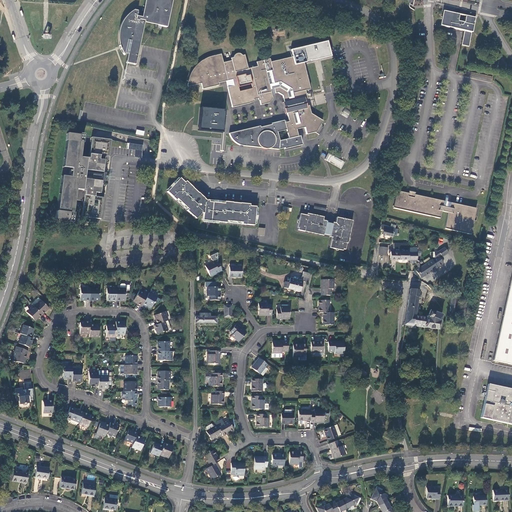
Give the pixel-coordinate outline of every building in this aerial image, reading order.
[(145,0),(142,17),(136,16),(137,11),(134,10),(129,14),(125,17),(122,22),(120,27),(118,33),(118,41),(119,44),(120,47),(122,52),(124,55),(125,53),(128,54),(126,63),(135,65),(137,56),(139,45),(145,21),(158,24),(158,25),(166,27),(172,0),(145,0)] [(475,19),(443,11),(440,26),(449,28),(465,32),(461,46),(469,48),(475,19)] [(295,64),(304,62),(316,60),(331,56),(327,41),(291,50),(295,64)] [(262,100),(255,67),(248,69),(245,55),(242,55),(241,54),(239,54),(237,53),(236,54),(235,55),(234,56),(234,58),(231,58),(232,61),(223,62),(221,54),(212,56),(212,57),(210,58),(207,59),(199,65),(195,69),(192,74),(190,79),(189,83),(188,83),(187,87),(196,85),(202,84),(203,89),(220,85),(219,82),(233,79),(235,86),(228,87),(233,108),(250,103),(250,102),(255,101),(255,99),(259,98),(259,101),(260,100),(262,100)] [(105,61),(85,56),(72,112),(93,116),(95,104),(103,106),(126,111),(132,88),(106,82),(101,81),(105,61)] [(310,89),(304,65),(304,62),(295,64),(293,57),(271,62),(270,59),(257,62),(258,66),(255,67),(262,100),(260,100),(261,105),(269,103),(272,98),(271,90),(274,89),(275,93),(278,93),(283,96),(284,102),(283,103),(285,113),(287,113),(289,122),(285,122),(289,138),(298,136),(296,127),(304,125),(302,115),(311,114),(309,107),(309,106),(307,106),(305,100),(307,99),(305,90),(310,89)] [(225,111),(201,108),(199,130),(222,133),(223,133),(225,111)] [(342,115),(348,118),(350,111),(344,109),(342,115)] [(311,114),(302,115),(304,125),(306,134),(315,132),(321,124),(322,121),(311,114)] [(289,138),(285,122),(284,120),(272,123),(273,125),(262,127),(261,125),(229,133),(230,135),(231,137),(232,139),(233,141),(235,142),(236,143),(238,144),(240,145),(261,148),(264,149),(265,149),(267,149),(269,149),(279,150),(280,149),(284,148),(284,149),(302,145),(300,136),(298,136),(289,138)] [(79,136),(67,135),(66,140),(67,140),(64,167),(72,168),(71,177),(63,176),(58,211),(57,211),(56,218),(68,220),(68,222),(73,222),(74,213),(72,213),(74,200),(83,201),(81,221),(96,223),(100,197),(94,196),(95,193),(100,193),(102,181),(106,181),(107,173),(103,172),(105,160),(99,159),(100,156),(105,156),(107,144),(91,142),(89,158),(87,158),(80,157),(82,142),(83,142),(84,134),(79,134),(79,136)] [(329,153),(325,160),(341,169),(345,162),(329,153)] [(242,224),(250,225),(251,220),(252,218),(254,217),(255,217),(256,207),(252,207),(248,206),(248,204),(243,204),(240,203),(240,204),(224,202),(224,204),(208,202),(192,188),(193,188),(191,186),(189,185),(185,181),(184,182),(180,178),(167,192),(175,200),(177,199),(188,209),(187,211),(195,219),(201,213),(203,213),(203,220),(226,223),(226,221),(242,223),(242,224)] [(471,235),(477,209),(462,206),(451,204),(450,209),(443,207),(444,203),(415,196),(414,199),(413,199),(413,198),(410,197),(410,198),(408,198),(409,195),(398,192),(394,209),(440,220),(442,213),(449,214),(445,230),(471,235)] [(349,220),(337,217),(336,223),(333,223),(332,224),(326,223),(326,221),(323,220),(323,219),(301,214),(301,218),(299,218),(297,226),(299,226),(298,230),(305,232),(305,230),(332,236),(330,246),(333,247),(333,249),(341,250),(341,249),(345,249),(346,243),(348,244),(349,236),(348,235),(350,229),(351,229),(352,224),(351,224),(351,222),(349,221),(349,220)] [(392,233),(394,233),(395,229),(383,226),(382,225),(381,230),(383,231),(382,235),(391,237),(392,233)] [(390,260),(408,261),(408,249),(407,244),(392,244),(392,249),(390,249),(390,260)] [(387,249),(379,248),(379,256),(387,256),(387,249)] [(434,252),(433,259),(420,268),(417,270),(415,271),(420,278),(443,264),(439,258),(441,257),(447,253),(444,248),(438,252),(436,252),(434,252)] [(412,249),(408,249),(408,261),(416,261),(417,253),(412,253),(412,249)] [(218,253),(210,256),(211,260),(212,260),(213,262),(205,266),(210,275),(218,271),(218,273),(222,271),(218,262),(218,253)] [(241,267),(229,267),(229,277),(241,277),(241,267)] [(302,281),(308,283),(310,274),(303,272),(300,281),(290,278),(289,283),(285,282),(284,288),(287,288),(287,289),(299,292),(302,281)] [(511,364),(511,278),(494,361),(511,364)] [(321,289),(321,295),(331,295),(331,288),(333,288),(333,279),(322,279),(322,289),(321,289)] [(218,296),(218,287),(207,287),(207,296),(210,296),(210,300),(219,300),(220,296),(218,296)] [(85,301),(89,301),(89,288),(80,288),(80,299),(85,299),(85,301)] [(99,288),(89,288),(89,301),(94,301),(94,299),(99,299),(99,288)] [(112,301),(116,301),(116,288),(107,288),(107,300),(111,300),(112,301)] [(125,288),(120,288),(116,288),(116,301),(120,301),(120,300),(125,300),(125,288)] [(416,314),(418,297),(419,290),(410,289),(404,325),(412,326),(414,316),(415,315),(417,315),(417,314),(416,314)] [(137,304),(141,307),(143,304),(148,295),(140,291),(134,300),(138,303),(137,304)] [(157,298),(149,293),(148,295),(143,304),(146,306),(147,305),(151,307),(157,298)] [(38,297),(31,304),(33,305),(34,306),(40,300),(38,297)] [(456,313),(458,299),(451,297),(449,312),(456,313)] [(40,300),(34,306),(42,314),(48,308),(40,300)] [(319,300),(318,312),(323,312),(329,312),(329,300),(319,300)] [(267,315),(271,315),(271,305),(267,305),(267,303),(258,303),(258,314),(267,314),(267,315)] [(39,317),(42,314),(34,306),(33,305),(26,312),(34,320),(38,316),(39,317)] [(289,307),(280,307),(280,309),(276,309),(276,319),(280,319),(280,318),(289,318),(289,307)] [(430,311),(428,316),(426,316),(426,317),(425,328),(438,330),(441,320),(440,320),(442,317),(442,316),(430,311)] [(154,315),(157,324),(165,322),(168,321),(165,312),(154,315)] [(333,324),(333,312),(329,312),(323,312),(323,325),(333,324)] [(199,316),(195,316),(194,324),(217,324),(217,316),(210,317),(210,313),(199,313),(199,316)] [(426,317),(419,316),(417,315),(415,315),(414,316),(412,326),(425,328),(426,317)] [(80,334),(89,334),(89,325),(89,322),(86,322),(86,323),(80,323),(80,334)] [(119,322),(115,322),(115,325),(115,335),(125,335),(125,323),(119,323),(119,322)] [(168,330),(165,322),(157,324),(154,325),(157,334),(168,330)] [(245,333),(238,328),(239,326),(236,324),(230,332),(233,334),(231,336),(239,341),(245,333)] [(23,325),(20,334),(22,334),(30,338),(34,329),(23,325)] [(93,325),(89,325),(89,334),(89,337),(98,337),(98,326),(93,326),(93,325)] [(106,338),(115,338),(115,335),(115,325),(112,325),(112,326),(106,327),(106,338)] [(29,347),(33,338),(30,338),(22,334),(19,343),(29,347)] [(281,351),(287,351),(287,342),(280,341),(280,343),(272,344),(272,354),(281,354),(281,351)] [(344,341),(328,341),(328,352),(334,352),(334,355),(344,355),(344,341)] [(158,342),(158,351),(169,351),(169,342),(158,342)] [(323,352),(323,342),(310,342),(310,352),(314,352),(322,352),(323,352)] [(305,360),(305,344),(301,344),(301,346),(292,346),(292,357),(298,357),(299,360),(305,360)] [(28,351),(16,346),(14,352),(18,352),(26,354),(28,351)] [(172,361),(172,351),(169,351),(158,351),(158,360),(172,361)] [(220,355),(220,351),(210,351),(210,355),(207,355),(207,364),(218,364),(218,355),(220,355)] [(12,361),(23,363),(24,358),(26,358),(26,354),(18,352),(14,352),(12,361)] [(126,356),(126,365),(137,365),(137,356),(126,356)] [(264,367),(267,364),(258,358),(250,368),(259,374),(260,373),(264,367)] [(68,378),(72,378),(72,369),(72,366),(63,365),(63,377),(68,377),(68,378)] [(137,369),(137,365),(126,365),(124,365),(124,374),(136,375),(136,369),(137,369)] [(82,369),(72,369),(72,378),(72,381),(77,382),(77,380),(81,380),(82,369)] [(108,371),(98,371),(98,373),(98,376),(98,386),(98,389),(103,389),(103,387),(108,387),(108,371)] [(157,377),(157,380),(169,381),(170,381),(170,371),(157,371),(157,377)] [(94,386),(98,386),(98,376),(98,373),(89,373),(89,384),(94,384),(94,386)] [(222,374),(206,374),(205,381),(210,381),(210,387),(220,387),(220,378),(222,378),(222,374)] [(262,392),(262,379),(251,379),(251,392),(262,392)] [(169,390),(169,381),(157,380),(157,390),(169,390)] [(29,395),(33,394),(32,386),(31,382),(24,383),(24,389),(22,390),(22,387),(15,388),(16,392),(17,393),(18,393),(20,404),(30,403),(29,395)] [(124,382),(124,392),(137,392),(137,388),(136,388),(136,382),(124,382)] [(511,389),(489,385),(481,418),(511,425),(511,389)] [(136,406),(137,392),(124,392),(121,392),(121,397),(125,398),(125,401),(129,401),(129,405),(132,405),(132,406),(136,406)] [(223,396),(224,392),(214,392),(214,395),(211,395),(211,404),(222,405),(222,396),(223,396)] [(262,400),(262,396),(251,396),(251,400),(253,400),(253,409),(264,409),(264,404),(264,400),(262,400)] [(171,398),(158,398),(158,401),(159,401),(159,407),(171,407),(171,398)] [(53,414),(53,401),(49,401),(49,402),(44,402),(43,413),(53,414)] [(83,412),(71,407),(70,409),(66,418),(71,420),(79,423),(83,412)] [(310,410),(298,410),(298,420),(303,420),(310,420),(310,412),(310,410)] [(314,412),(310,412),(310,420),(310,422),(315,422),(315,421),(324,421),(324,410),(314,410),(314,412)] [(87,414),(83,412),(79,423),(79,424),(88,428),(92,417),(87,415),(87,414)] [(293,413),(281,413),(281,414),(281,424),(293,424),(293,413)] [(266,418),(266,414),(256,414),(256,418),(258,418),(258,427),(268,427),(268,418),(266,418)] [(228,420),(217,427),(222,434),(223,435),(233,429),(228,420)] [(102,436),(105,437),(106,433),(109,426),(106,424),(105,425),(100,423),(96,433),(95,433),(94,436),(95,438),(99,439),(101,439),(102,436)] [(119,426),(110,423),(109,426),(106,433),(115,437),(119,426)] [(211,440),(222,434),(217,427),(216,425),(206,431),(211,440)] [(323,429),(327,441),(338,437),(338,436),(334,426),(323,429)] [(125,441),(133,444),(136,436),(137,433),(129,430),(125,441)] [(140,437),(136,436),(133,444),(132,448),(141,451),(145,440),(140,438),(140,437)] [(340,447),(338,440),(328,444),(330,450),(333,459),(345,454),(342,446),(340,447)] [(150,453),(159,457),(160,455),(163,446),(155,443),(150,453)] [(168,445),(164,443),(163,446),(160,455),(168,459),(173,448),(167,446),(168,445)] [(204,456),(210,466),(215,464),(219,461),(213,450),(204,456)] [(302,462),(303,452),(298,452),(298,454),(290,454),(289,464),(299,464),(299,462),(302,462)] [(272,466),(284,466),(284,454),(272,454),(272,466)] [(263,468),(267,468),(267,457),(254,456),(254,470),(263,470),(263,468)] [(235,462),(231,462),(231,475),(233,475),(235,475),(239,475),(244,475),(244,465),(235,465),(235,462)] [(221,474),(215,464),(210,466),(206,469),(212,479),(221,474)] [(49,468),(36,466),(35,477),(42,479),(43,478),(47,479),(49,468)] [(28,473),(13,470),(12,480),(26,483),(28,473)] [(76,477),(61,475),(60,485),(74,488),(76,477)] [(96,485),(83,483),(81,494),(85,495),(94,497),(96,485)] [(376,502),(378,506),(387,502),(381,491),(382,489),(376,486),(371,499),(376,502)] [(439,487),(426,487),(426,498),(439,498),(439,487)] [(507,490),(492,490),(493,501),(508,500),(507,490)] [(346,498),(341,500),(346,509),(357,503),(359,504),(361,499),(348,492),(346,498)] [(462,495),(447,496),(447,506),(462,507),(462,495)] [(471,505),(471,511),(477,511),(477,505),(485,505),(485,496),(472,496),(472,505),(471,505)] [(109,499),(105,498),(103,509),(111,511),(111,510),(116,510),(117,500),(109,499)] [(334,501),(329,504),(332,511),(340,511),(346,509),(341,500),(335,503),(334,501)] [(390,508),(387,502),(378,506),(382,511),(381,511),(394,511),(392,507),(390,508)] [(332,511),(329,504),(328,503),(322,506),(321,505),(316,508),(318,511),(332,511)]
